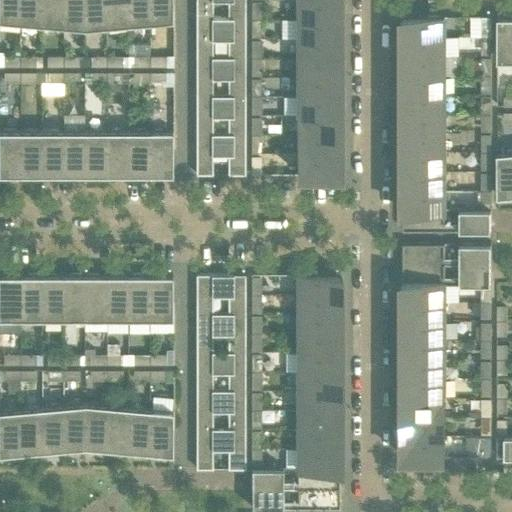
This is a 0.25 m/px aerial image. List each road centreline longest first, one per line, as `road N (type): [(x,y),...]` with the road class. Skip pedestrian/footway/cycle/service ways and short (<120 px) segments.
road 1 (residential): [(371,506),(373,231)]
road 2 (residential): [(185,232),(187,473)]
road 3 (residential): [(184,0),(185,232)]
road 4 (residential): [(373,231),(372,0)]
road 5 (residential): [(185,232),(373,231)]
road 6 (residential): [(0,232),(185,232)]
road 7 (residential): [(371,506),(511,505)]
